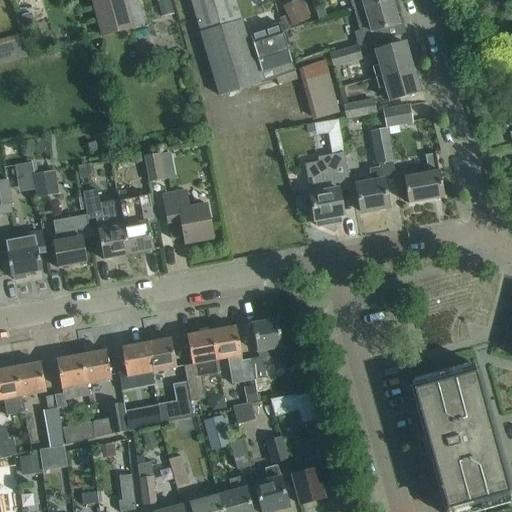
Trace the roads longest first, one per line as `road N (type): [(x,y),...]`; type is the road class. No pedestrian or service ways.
road 1 (residential): [(0,319),(331,258)]
road 2 (residential): [(401,511),(331,258)]
road 3 (residential): [(489,229),(423,0)]
road 4 (residential): [(331,258),(489,229)]
